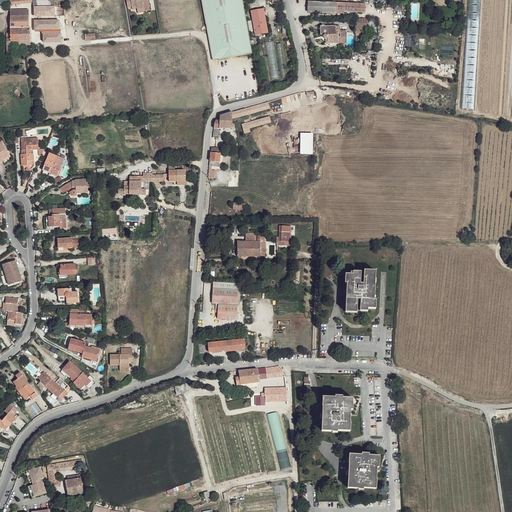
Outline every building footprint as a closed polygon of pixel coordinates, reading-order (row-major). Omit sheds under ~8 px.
[(131,0),(132,8),(137,7),(137,9),(138,10),(143,9),(144,12),(150,11),(148,0),(131,0)] [(242,0),(201,0),(212,60),(252,53),(242,0)] [(366,5),(309,3),(309,15),(345,16),(345,14),(366,15),(366,5)] [(263,9),(251,11),(255,35),(268,33),(263,9)] [(30,17),(11,17),(11,28),(30,28),(30,17)] [(371,23),(358,23),(357,32),(370,32),(371,23)] [(342,26),(324,25),(325,34),(328,34),(327,35),(327,37),(328,38),(331,39),(331,41),(335,41),(336,44),(343,44),(342,31),(342,26)] [(30,28),(11,28),(11,33),(11,41),(19,42),(31,41),(31,28),(30,28)] [(58,34),(43,34),(43,43),(61,43),(61,39),(58,39),(58,34)] [(11,41),(7,41),(7,46),(7,52),(14,52),(14,46),(19,46),(19,42),(11,41)] [(274,41),(266,42),(269,78),(277,77),(274,41)] [(267,102),(245,108),(245,113),(268,107),(267,102)] [(245,108),(232,112),(232,117),(245,113),(245,108)] [(232,112),(219,116),(219,121),(215,120),(214,128),(219,129),(232,130),(232,125),(232,121),(232,117),(232,112)] [(269,115),(241,123),(242,128),(269,120),(269,115)] [(240,132),(239,131),(238,133),(237,135),(237,137),(239,137),(244,135),(243,135),(251,132),(249,129),(240,132)] [(313,133),(300,133),(300,154),(312,154),(313,133)] [(39,149),(38,138),(21,139),(22,150),(30,150),(39,149)] [(0,158),(10,153),(2,140),(0,141),(0,158)] [(30,153),(30,150),(22,150),(22,154),(21,154),(22,166),(34,164),(33,153),(30,153)] [(57,176),(66,159),(52,152),(43,168),(44,169),(56,175),(57,176)] [(220,154),(211,153),(210,162),(218,163),(220,154)] [(54,177),(56,175),(44,169),(43,171),(54,177)] [(181,171),(165,172),(165,174),(165,178),(165,182),(170,182),(181,181),(181,171)] [(88,185),(88,179),(75,180),(75,181),(72,181),(72,187),(70,187),(68,183),(60,188),(63,193),(68,190),(72,196),(77,195),(77,193),(88,192),(88,185)] [(129,182),(118,182),(118,194),(145,195),(146,190),(141,190),(141,181),(129,182)] [(67,228),(66,208),(53,209),(53,216),(46,217),(47,227),(60,227),(60,229),(67,228)] [(293,232),(284,232),(284,241),(293,241),(293,232)] [(246,242),(237,242),(237,256),(265,256),(265,243),(264,240),(264,239),(262,238),(261,237),(260,237),(260,236),(255,236),(255,234),(246,234),(246,242)] [(72,240),(71,238),(57,239),(58,248),(63,247),(63,249),(72,248),(72,240)] [(81,247),(80,240),(72,240),(72,248),(81,247)] [(15,266),(13,261),(2,265),(5,275),(18,271),(17,265),(15,266)] [(76,274),(76,264),(61,265),(61,269),(60,269),(60,275),(76,274)] [(20,277),(18,271),(5,275),(8,285),(19,282),(18,277),(20,277)] [(362,273),(351,273),(351,275),(346,274),(346,283),(347,284),(346,311),(358,312),(359,299),(361,300),(360,311),(368,311),(369,309),(376,309),(376,300),(374,300),(376,272),(364,272),(364,284),(361,284),(362,273)] [(231,284),(214,283),(213,304),(218,305),(217,319),(237,320),(239,284),(231,284)] [(79,303),(78,292),(70,293),(69,289),(58,289),(58,297),(66,296),(67,301),(67,304),(79,303)] [(16,312),(17,300),(6,298),(6,303),(8,304),(7,311),(8,311),(16,312)] [(20,325),(21,313),(16,312),(8,311),(8,321),(15,322),(15,325),(20,325)] [(69,326),(92,325),(91,313),(68,314),(69,326)] [(84,347),(86,343),(71,339),(68,350),(82,353),(84,347)] [(246,339),(210,343),(211,353),(214,353),(222,352),(226,351),(243,349),(247,349),(246,339)] [(97,361),(100,351),(84,347),(82,353),(82,357),(97,361)] [(121,355),(110,355),(110,365),(120,365),(120,368),(128,368),(128,361),(128,355),(132,355),(132,349),(121,349),(121,355)] [(80,370),(70,362),(63,370),(72,378),(80,370)] [(258,369),(239,371),(239,377),(236,378),(237,385),(259,382),(259,377),(258,369)] [(266,369),(258,369),(259,377),(267,378),(267,377),(279,375),(281,388),(286,388),(285,376),(283,377),(282,371),(268,372),(267,372),(266,369)] [(92,381),(80,370),(72,378),(75,381),(74,384),(81,390),(86,384),(88,385),(92,381)] [(52,379),(44,372),(38,378),(42,381),(40,382),(46,386),(45,387),(49,390),(56,383),(52,379)] [(29,385),(20,373),(15,376),(17,377),(18,379),(15,381),(19,385),(17,387),(16,388),(19,392),(29,385)] [(63,400),(69,393),(65,390),(65,391),(56,383),(49,390),(59,398),(60,397),(63,400)] [(33,400),(38,396),(29,385),(19,392),(22,396),(23,395),(25,393),(28,399),(31,397),(32,398),(33,400)] [(268,388),(264,389),(264,396),(264,402),(287,401),(286,388),(281,388),(281,395),(279,395),(279,392),(277,392),(277,388),(271,388),(268,388)] [(212,486),(260,475),(243,399),(226,402),(223,391),(193,398),(212,486)] [(264,396),(255,397),(256,405),(261,406),(264,406),(264,402),(264,396)] [(335,399),(322,398),(321,407),(322,407),(320,432),(331,433),(331,434),(337,434),(337,432),(349,433),(350,424),(349,423),(350,412),(353,413),(353,400),(342,399),(342,398),(335,397),(335,399)] [(15,413),(17,410),(10,405),(4,412),(8,415),(5,418),(11,424),(18,416),(15,413)] [(289,468),(277,410),(267,412),(279,470),(289,468)] [(6,431),(11,424),(5,418),(2,421),(0,419),(0,427),(2,429),(3,428),(6,431)] [(35,444),(40,459),(78,447),(75,439),(72,440),(73,444),(69,445),(67,438),(62,440),(60,434),(64,433),(63,431),(69,428),(69,426),(40,436),(42,442),(35,444)] [(361,455),(349,454),(348,464),(349,464),(348,489),(358,489),(358,490),(364,490),(364,488),(376,489),(377,480),(376,480),(377,468),(379,468),(379,456),(369,455),(368,454),(361,453),(361,455)] [(79,461),(47,466),(50,482),(56,481),(55,472),(80,468),(79,461)] [(40,467),(26,472),(30,483),(33,482),(34,485),(28,487),(32,498),(46,493),(43,482),(41,483),(40,480),(44,478),(40,467)] [(67,481),(65,481),(68,496),(84,493),(81,478),(67,481)]
